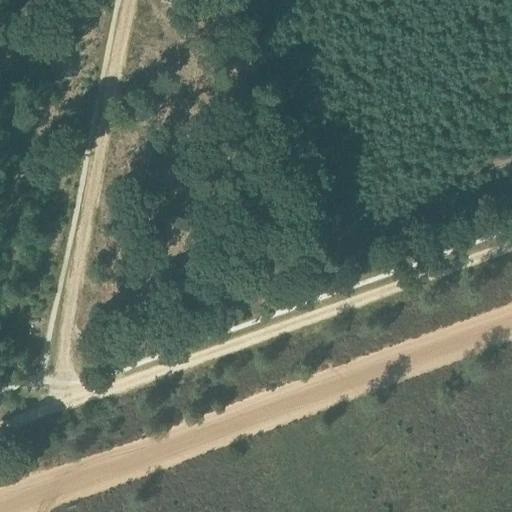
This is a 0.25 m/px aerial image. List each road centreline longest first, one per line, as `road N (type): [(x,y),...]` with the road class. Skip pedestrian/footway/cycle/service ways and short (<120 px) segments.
road 1 (track): [(0,506),(511,321)]
road 2 (track): [(51,409),(511,247)]
